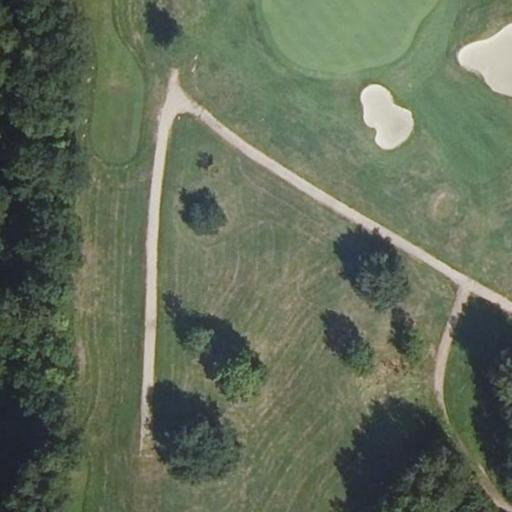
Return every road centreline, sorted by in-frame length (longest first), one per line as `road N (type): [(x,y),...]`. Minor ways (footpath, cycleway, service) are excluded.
road 1 (track): [(0,333),(8,402),(0,476)]
road 2 (track): [(10,0),(0,121)]
